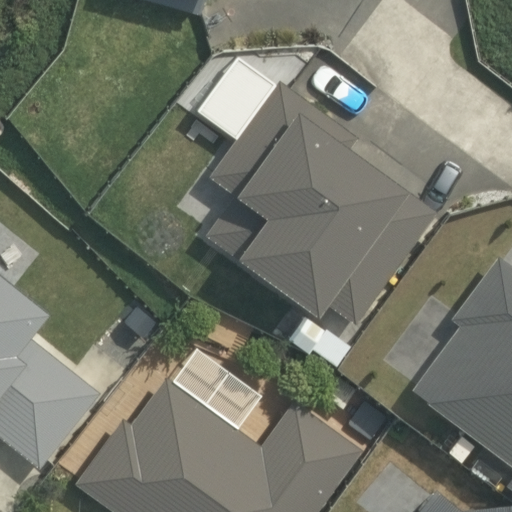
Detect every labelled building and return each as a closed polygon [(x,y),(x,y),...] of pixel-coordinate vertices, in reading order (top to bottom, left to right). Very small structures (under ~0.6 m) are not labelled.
[(252,210),(223,250),(309,312),(317,301),(353,327),(432,217),(339,151),(352,132),(226,41),(183,101),(230,135),(202,174),(252,210)] [(0,452),(28,474),(94,387),(28,337),(14,356),(5,349),(49,291),(24,272),(38,254),(0,224),(0,452)] [(457,319),(406,391),(511,467),(511,478),(503,490),(511,496),(511,274),(483,253),(443,309),(457,319)] [(306,511),(352,444),(282,396),(254,437),(152,368),(69,491),(99,511),(306,511)] [(424,480),(398,511),(505,511),(479,492),(463,511),(424,480)]
